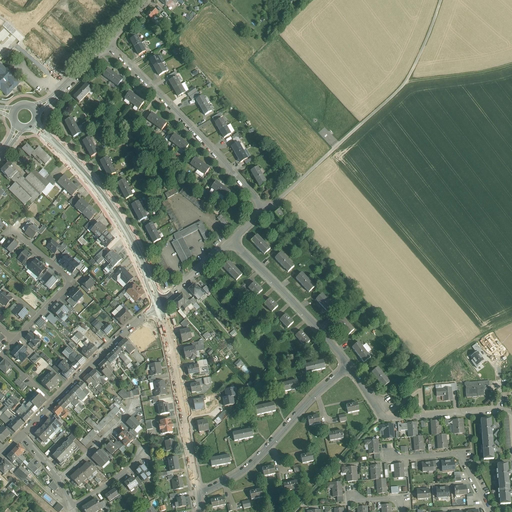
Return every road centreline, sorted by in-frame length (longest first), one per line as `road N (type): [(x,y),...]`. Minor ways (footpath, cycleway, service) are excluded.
road 1 (track): [(261,209),(406,82),(439,0)]
road 2 (residential): [(230,239),(260,205),(106,44)]
road 3 (tertiary): [(35,126),(107,205),(158,305)]
road 4 (residential): [(196,492),(242,472),(349,366)]
road 5 (tertiary): [(158,305),(196,492)]
road 6 (residential): [(22,434),(158,305)]
road 7 (residential): [(230,239),(349,366)]
road 8 (residential): [(15,339),(69,281),(16,233),(0,240)]
road 9 (track): [(511,321),(419,386),(422,415)]
road 10 (residential): [(490,511),(460,456),(388,458)]
road 11 (residential): [(384,414),(296,511)]
